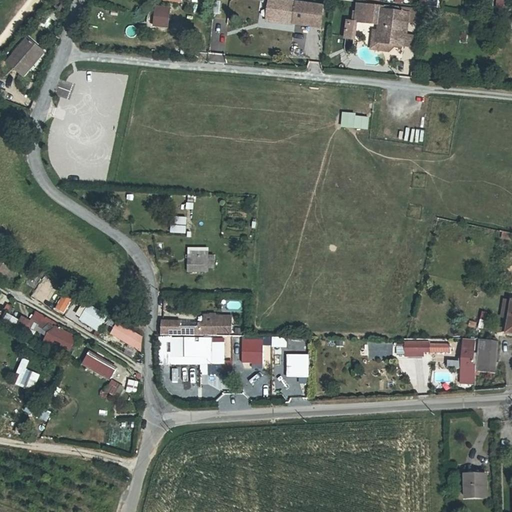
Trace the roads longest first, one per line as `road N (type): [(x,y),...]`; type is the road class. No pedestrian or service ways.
road 1 (residential): [(57,58),(511,98)]
road 2 (residential): [(57,58),(31,142),(36,175),(117,236),(149,279),(155,419)]
road 3 (residential): [(155,419),(511,398)]
road 4 (track): [(0,286),(148,372)]
road 5 (residential): [(142,468),(0,441)]
